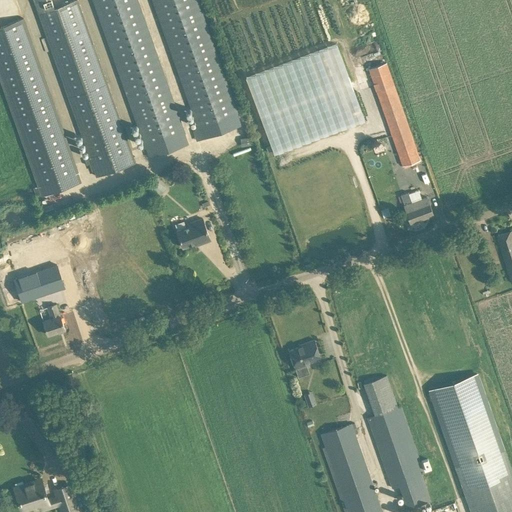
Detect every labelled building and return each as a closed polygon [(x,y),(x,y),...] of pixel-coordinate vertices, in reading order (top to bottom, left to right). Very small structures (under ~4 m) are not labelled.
[(96,177),(111,171),(136,162),(78,0),(73,0),(54,7),(51,0),(33,0),(91,163),(89,164),(91,171),(94,171),(96,177)] [(93,0),(146,147),(149,157),(188,143),(137,0),(93,0)] [(153,0),(199,128),(193,130),(197,140),(241,124),(196,0),(153,0)] [(0,76),(42,195),(81,181),(23,18),(0,26),(0,76)] [(248,78),(274,157),(365,126),(338,47),(248,78)] [(369,69),(377,91),(403,165),(420,159),(394,85),(386,63),(369,69)] [(253,144),(250,126),(244,127),(245,129),(246,129),(247,138),(240,139),(242,146),(253,144)] [(154,187),(153,188),(159,194),(165,187),(159,181),(158,183),(154,187)] [(406,210),(408,214),(411,223),(434,215),(429,201),(427,197),(422,198),(418,190),(409,193),(408,192),(401,195),(406,209),(406,210)] [(211,240),(207,230),(203,218),(193,222),(194,224),(177,230),(183,247),(200,241),(201,243),(211,240)] [(511,230),(498,234),(500,244),(511,283),(511,282),(511,230)] [(57,264),(14,279),(22,301),(65,287),(57,264)] [(44,321),(45,325),(48,335),(65,329),(61,315),(60,315),(57,304),(48,307),(52,318),(44,321)] [(296,369),(296,368),(307,365),(306,363),(321,357),(315,339),(304,343),(305,344),(289,350),(296,369)] [(505,449),(490,405),(478,372),(460,379),(428,390),(455,467),(466,497),(470,511),(511,511),(511,468),(505,449)] [(401,405),(398,407),(387,375),(364,383),(375,415),(368,417),(372,427),(393,488),(400,485),(408,508),(430,500),(426,489),(421,473),(425,472),(417,450),(401,405)] [(312,392),(304,395),(308,407),(316,404),(312,392)] [(355,433),(352,424),(351,423),(341,427),(322,433),(325,443),(326,445),(323,446),(345,511),(381,511),(355,433)] [(86,480),(77,459),(73,460),(75,465),(72,467),(75,475),(78,473),(82,482),(86,480)] [(25,483),(15,487),(18,496),(21,505),(23,509),(41,503),(41,502),(43,509),(60,503),(62,511),(78,511),(70,485),(55,489),(58,496),(49,499),(42,477),(25,483)]
